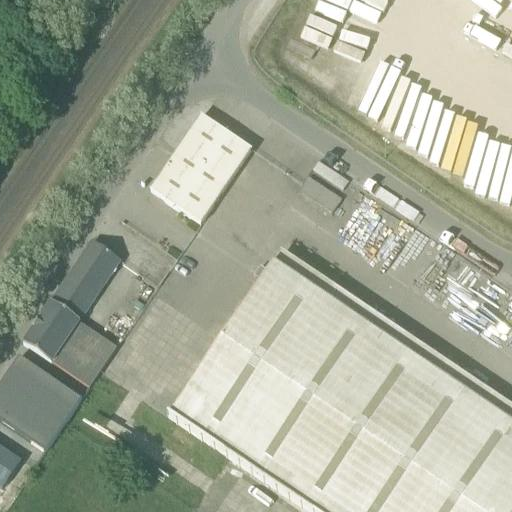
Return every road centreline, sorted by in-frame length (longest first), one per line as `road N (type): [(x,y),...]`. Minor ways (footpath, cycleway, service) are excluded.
road 1 (unclassified): [(204,61),(511,266)]
road 2 (unclassified): [(0,351),(204,61)]
